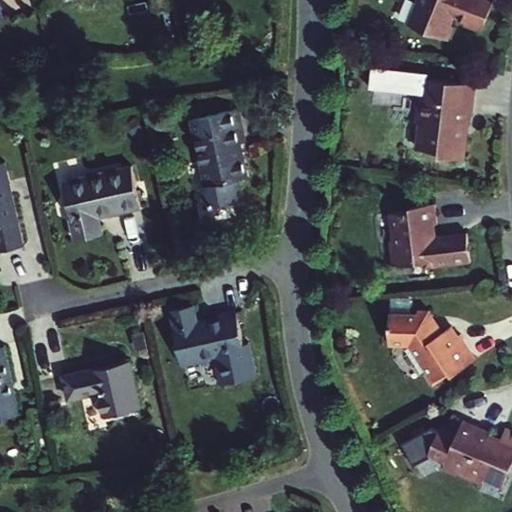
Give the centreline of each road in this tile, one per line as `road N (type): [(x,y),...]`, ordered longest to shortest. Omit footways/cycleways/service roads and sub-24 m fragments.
road 1 (residential): [(36,312),(290,256)]
road 2 (residential): [(309,0),(290,256)]
road 3 (residential): [(290,256),(300,368),(331,469)]
road 4 (residential): [(182,511),(331,469)]
